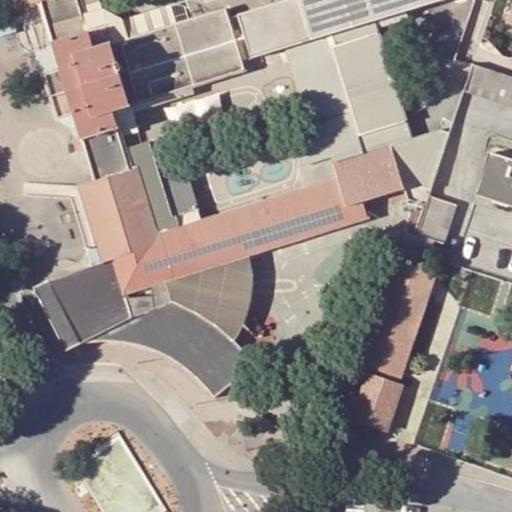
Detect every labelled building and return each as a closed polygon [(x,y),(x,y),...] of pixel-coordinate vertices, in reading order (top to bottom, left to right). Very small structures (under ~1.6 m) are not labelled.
[(47,0),(14,0),(18,9),(39,3),(47,0)] [(215,399),(227,389),(256,366),(248,355),(234,340),(233,338),(210,320),(192,310),(173,302),(168,281),(250,255),(368,218),(363,201),(391,193),(404,188),(391,144),(333,162),(332,158),(302,167),(308,188),(179,228),(175,217),(197,210),(186,176),(162,184),(149,142),(124,149),(121,139),(118,128),(112,111),(121,108),(130,105),(245,69),(242,60),(230,22),(226,9),(111,45),(93,50),(88,32),(77,0),(47,0),(39,3),(39,4),(51,44),(60,71),(44,75),(57,118),(73,114),(80,137),(72,140),(76,151),(84,149),(94,180),(94,181),(79,186),(97,243),(103,263),(49,281),(81,344),(104,342),(126,343),(144,347),(158,353),(177,364),(194,376),(206,387),(215,399)] [(301,0),(299,1),(240,19),(252,57),(311,39),(439,0),(301,0)] [(242,60),(252,57),(240,19),(230,22),(242,60)] [(330,46),(358,136),(391,125),(363,37),(330,46)] [(511,76),(473,64),(465,90),(511,105),(511,76)] [(112,111),(118,128),(121,139),(130,136),(121,108),(112,111)] [(511,158),(490,152),(478,191),(477,195),(511,206),(511,158)] [(426,207),(417,235),(432,240),(444,244),(457,204),(430,195),(426,207)] [(432,240),(417,235),(426,207),(413,203),(409,214),(411,214),(396,260),(398,260),(423,269),(432,240)] [(363,363),(371,366),(401,376),(436,273),(423,269),(398,260),(363,363)] [(67,351),(81,344),(49,281),(34,288),(67,351)] [(371,366),(368,375),(398,385),(401,376),(371,366)] [(357,405),(350,403),(338,399),(331,419),(351,425),(353,420),(385,431),(400,386),(398,385),(368,375),(360,397),(357,405)] [(353,395),(350,403),(357,405),(360,397),(353,395)]
